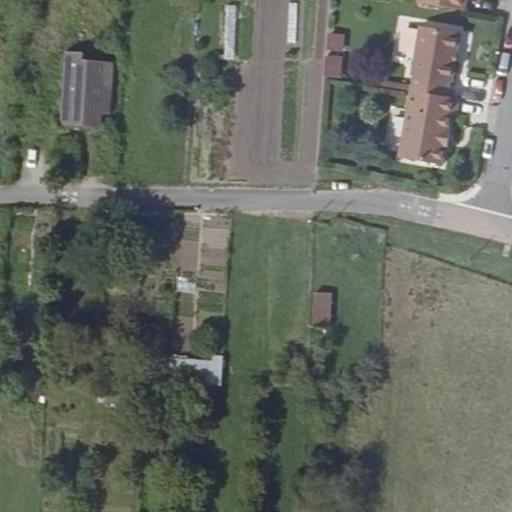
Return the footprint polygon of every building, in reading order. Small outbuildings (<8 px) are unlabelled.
[(417,0),(417,4),(465,12),(467,0),(417,0)] [(415,76),(412,92),(446,98),(449,83),(452,83),(460,34),(419,27),(411,75),(415,76)] [(327,33),(327,51),(344,51),(344,32),(327,33)] [(341,78),(343,54),(326,52),(324,76),(341,78)] [(106,95),(108,77),(80,74),(80,67),(73,67),(64,66),(60,133),(96,136),(97,114),(105,114),(106,95)] [(113,96),(115,77),(108,77),(106,95),(113,96)] [(446,98),(412,92),(401,160),(444,166),(446,148),(451,149),(454,131),(448,130),(450,115),(456,116),(459,100),(446,98)] [(58,154),(56,189),(72,190),(74,155),(58,154)] [(312,291),(311,327),(330,327),(331,291),(312,291)] [(221,384),(221,358),(168,356),(167,382),(221,384)]
